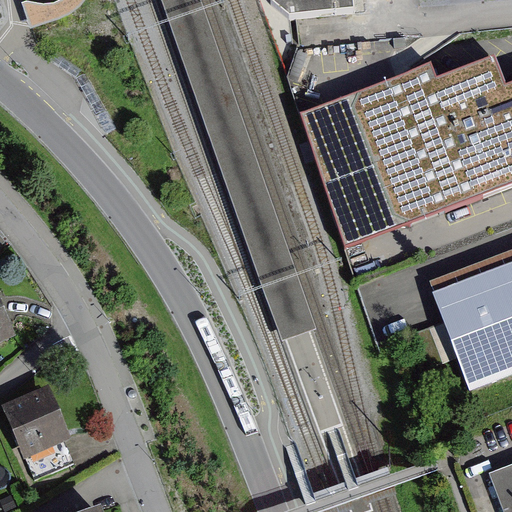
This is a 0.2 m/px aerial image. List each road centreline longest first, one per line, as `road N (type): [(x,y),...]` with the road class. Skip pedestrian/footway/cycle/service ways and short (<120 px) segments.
road 1 (residential): [(278,511),(212,351),(168,271),(110,192),(0,81)]
road 2 (residential): [(156,511),(85,331)]
road 3 (residential): [(85,331),(49,269),(0,210)]
